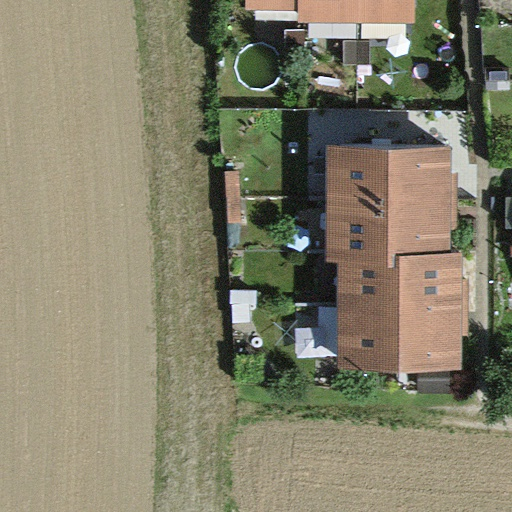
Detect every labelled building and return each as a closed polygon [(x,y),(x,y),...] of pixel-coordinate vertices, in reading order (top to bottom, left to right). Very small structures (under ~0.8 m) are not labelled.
[(248,0),(249,10),(299,10),(299,0),(248,0)] [(299,0),(299,10),(300,24),(360,23),(360,0),(299,0)] [(415,0),(360,0),(360,23),(416,22),(415,0)] [(327,199),(451,199),(449,147),(327,145),(327,199)] [(393,253),(451,253),(451,199),(327,199),(327,262),(342,262),(393,262),(393,253)] [(393,262),(342,262),(340,309),(461,311),(462,254),(451,253),(393,253),(393,262)] [(460,371),(461,311),(340,309),(339,369),(460,371)]
